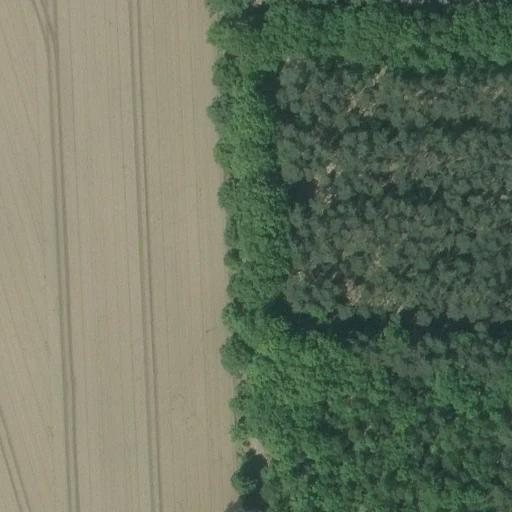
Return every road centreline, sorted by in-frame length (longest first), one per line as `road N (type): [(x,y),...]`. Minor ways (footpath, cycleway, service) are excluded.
road 1 (track): [(232,0),(247,359)]
road 2 (track): [(511,389),(247,359)]
road 3 (track): [(247,359),(256,511)]
